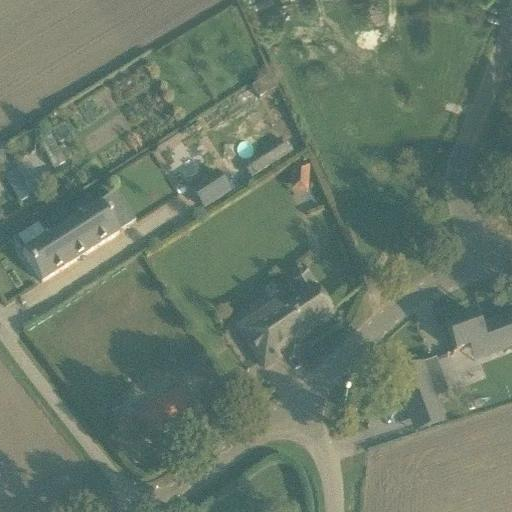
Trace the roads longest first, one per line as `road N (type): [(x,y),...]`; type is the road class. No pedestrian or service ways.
road 1 (unclassified): [(475,266),(456,216),(452,169),(511,8)]
road 2 (unclassified): [(297,407),(383,321),(475,266)]
road 3 (unclassified): [(141,506),(0,343)]
road 4 (unclassified): [(141,506),(297,407)]
